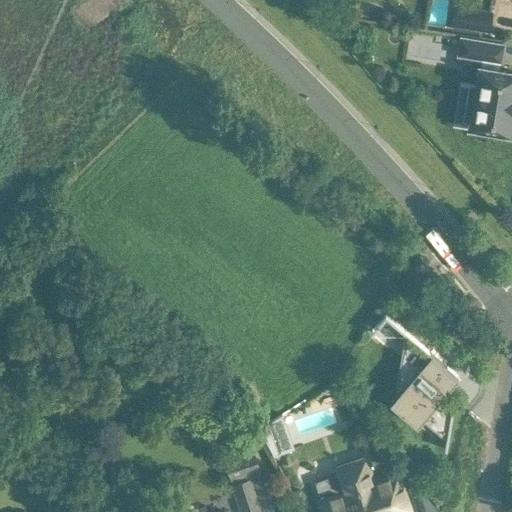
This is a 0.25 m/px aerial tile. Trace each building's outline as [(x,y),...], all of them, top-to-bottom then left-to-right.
[(488,31),(492,11),(467,6),(465,18),(453,16),(452,25),(488,31)] [(501,62),(504,43),(461,36),(458,54),(483,59),(481,66),(479,66),(473,102),(460,99),(456,123),(509,132),(511,114),(511,71),(497,69),(499,61),(501,62)] [(421,259),(415,263),(421,271),(427,267),(421,259)] [(395,395),(390,401),(416,424),(422,418),(446,438),(447,439),(453,406),(451,405),(438,393),(454,375),(455,373),(405,331),(404,333),(403,343),(395,395)] [(167,371),(176,361),(169,354),(158,365),(167,371)] [(283,413),(259,428),(275,454),(294,447),(283,413)] [(269,511),(273,511),(259,469),(252,450),(225,459),(234,484),(233,484),(242,511),(269,511)] [(321,500),(324,511),(396,511),(408,508),(397,474),(372,482),(364,460),(363,460),(362,456),(337,465),(339,468),(338,469),(345,491),(321,500)]
